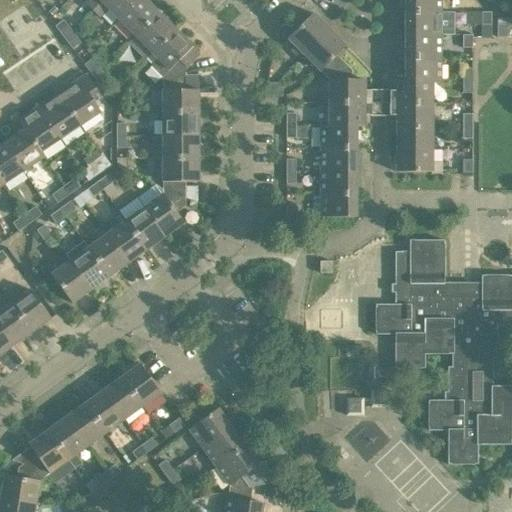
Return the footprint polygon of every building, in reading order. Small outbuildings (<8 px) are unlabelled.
[(88,0),(85,4),(92,11),(102,0),(88,0)] [(136,0),(102,0),(92,11),(100,19),(109,11),(117,19),(136,0)] [(136,0),(117,19),(134,36),(157,13),(144,0),(136,0)] [(404,0),(404,12),(440,13),(439,0),(404,0)] [(404,12),(404,35),(440,35),(440,13),(404,12)] [(481,25),(491,25),(491,12),(481,12),(481,25)] [(134,36),(135,37),(128,44),(145,61),(152,54),(151,53),(174,30),(157,13),(134,36)] [(303,56),(328,31),(312,14),(287,39),(303,56)] [(69,33),(72,31),(63,20),(55,26),(64,37),(69,33)] [(506,24),(497,24),(497,37),(506,37),(506,24)] [(185,67),(198,54),(174,30),(151,53),(152,54),(158,60),(151,66),(162,77),(162,84),(185,74),(185,67)] [(69,33),(64,37),(72,49),(80,42),(72,31),(69,33)] [(303,56),(328,80),(351,80),(351,71),(336,56),(345,47),(328,31),(303,56)] [(404,35),(404,58),(440,58),(440,35),(404,35)] [(472,47),(472,35),(462,35),(462,47),(472,47)] [(100,70),(100,69),(110,61),(102,50),(83,64),(92,75),(100,70)] [(404,58),(404,80),(404,81),(432,81),(440,81),(440,58),(404,58)] [(462,81),(472,81),(472,68),(462,68),(462,81)] [(100,70),(92,75),(100,87),(109,81),(100,70)] [(198,74),(185,74),(162,84),(162,112),(198,112),(198,74)] [(101,97),(86,75),(58,94),(80,126),(100,113),(93,102),(101,97)] [(328,80),(328,104),(370,103),(370,91),(364,91),(364,80),(351,80),(328,80)] [(432,104),(432,81),(404,81),(404,80),(396,80),(395,91),(389,91),(389,104),(432,104)] [(472,81),(462,81),(462,93),(472,93),(472,81)] [(277,83),(267,83),(267,95),(277,95),(277,83)] [(58,94),(38,107),(60,139),(80,126),(58,94)] [(370,103),(328,104),(328,125),(328,126),(356,126),(356,127),(364,126),(364,116),(370,116),(370,103)] [(431,127),(432,104),(389,104),(389,116),(395,116),(395,127),(431,127)] [(19,120),(25,129),(40,152),(60,139),(38,107),(19,120)] [(198,136),(198,112),(162,112),(162,136),(198,136)] [(286,126),(295,126),(295,113),(286,113),(286,126)] [(462,113),(462,127),(472,127),(472,113),(462,113)] [(116,136),(126,136),(126,123),(116,123),(116,136)] [(320,149),(355,149),(356,127),(356,126),(328,126),(328,125),(320,126),(320,149)] [(295,126),(286,126),(286,138),(295,138),(295,126)] [(395,127),(395,150),(431,150),(431,127),(395,127)] [(472,127),(462,127),(462,138),(472,138),(472,127)] [(25,129),(5,142),(24,170),(44,157),(40,152),(25,129)] [(126,136),(116,136),(116,148),(126,148),(126,136)] [(198,159),(198,136),(162,136),(162,159),(198,159)] [(5,142),(0,145),(0,177),(4,184),(24,170),(5,142)] [(355,172),(355,149),(320,149),(320,172),(355,172)] [(95,159),(100,154),(97,150),(83,160),(88,168),(82,173),(88,181),(94,177),(102,171),(95,159)] [(431,163),(431,150),(395,150),(395,173),(431,173),(431,163)] [(102,153),(100,154),(95,159),(102,171),(111,165),(102,153)] [(162,159),(162,194),(185,206),(185,183),(198,183),(198,159),(162,159)] [(285,172),(295,172),(295,170),(301,170),(301,159),(286,159),(285,172)] [(462,172),(471,172),(471,159),(462,159),(462,172)] [(295,172),(285,172),(285,184),(295,184),(295,172)] [(355,195),(355,172),(320,172),(320,195),(355,195)] [(96,182),(102,190),(113,182),(107,174),(96,182)] [(63,186),(69,195),(80,187),(74,178),(63,186)] [(102,190),(96,182),(87,189),(93,196),(102,190)] [(69,195),(63,186),(51,194),(57,203),(69,195)] [(162,194),(143,208),(164,237),(183,223),(176,213),(185,206),(162,194)] [(355,195),(320,195),(320,218),(355,218),(355,195)] [(60,208),(66,216),(75,209),(70,201),(60,208)] [(297,204),(286,204),(286,218),(297,217),(297,204)] [(24,214),(30,223),(41,215),(35,206),(24,214)] [(66,216),(60,208),(50,216),(55,223),(66,216)] [(143,208),(125,221),(146,250),(164,237),(143,208)] [(30,223),(24,214),(12,222),(18,231),(30,223)] [(127,263),(146,250),(125,221),(107,234),(127,263)] [(51,235),(44,224),(36,230),(43,241),(51,235)] [(109,276),(127,263),(107,234),(88,247),(109,276)] [(443,295),(443,285),(444,241),(409,241),(409,252),(394,252),(394,294),(394,305),(375,305),(375,334),(395,335),(395,369),(424,369),(424,354),(452,354),(452,368),(447,368),(447,401),(428,401),(428,431),(447,431),(447,465),(477,465),(477,446),(511,446),(511,417),(511,416),(511,386),(492,386),(492,360),(496,360),(496,326),(511,325),(511,276),(481,276),(481,295),(443,295)] [(88,247),(84,242),(66,255),(70,261),(70,260),(91,289),(109,276),(88,247)] [(72,303),(91,289),(70,260),(70,261),(51,274),(72,303)] [(332,273),(332,262),(320,262),(320,273),(332,273)] [(30,289),(11,303),(32,331),(50,317),(30,289)] [(11,303),(0,310),(0,326),(13,344),(32,331),(11,303)] [(0,326),(0,354),(13,344),(0,326)] [(121,377),(142,406),(161,392),(140,363),(121,377)] [(121,377),(102,390),(124,419),(142,406),(121,377)] [(102,390),(84,403),(105,433),(124,419),(102,390)] [(371,390),(370,398),(370,407),(387,408),(387,391),(371,390)] [(363,416),(363,398),(345,398),(345,416),(363,416)] [(84,403),(66,417),(87,446),(105,433),(84,403)] [(203,448),(232,427),(218,408),(189,430),(203,448)] [(76,454),(87,446),(66,417),(47,430),(69,459),(68,460),(74,468),(82,463),(76,454)] [(175,432),(184,425),(179,418),(169,424),(175,432)] [(245,445),(232,427),(203,448),(216,466),(245,445)] [(40,480),(68,460),(69,459),(47,430),(28,444),(30,446),(15,457),(22,467),(19,469),(40,480)] [(141,445),(147,452),(157,445),(151,437),(141,445)] [(147,452),(141,445),(131,452),(137,460),(147,452)] [(230,485),(229,490),(253,486),(275,482),(275,476),(263,459),(258,463),(245,445),(216,466),(230,485)] [(165,476),(173,470),(165,459),(158,465),(165,476)] [(105,471),(111,478),(120,472),(114,464),(105,471)] [(36,503),(40,480),(19,469),(17,476),(4,474),(1,497),(36,503)] [(173,470),(165,476),(172,485),(180,479),(173,470)] [(111,478),(105,471),(85,485),(91,493),(111,478)] [(229,490),(225,511),(261,511),(263,503),(250,501),(253,486),(229,490)] [(45,511),(46,505),(36,505),(36,503),(1,497),(0,500),(0,511),(45,511)]
